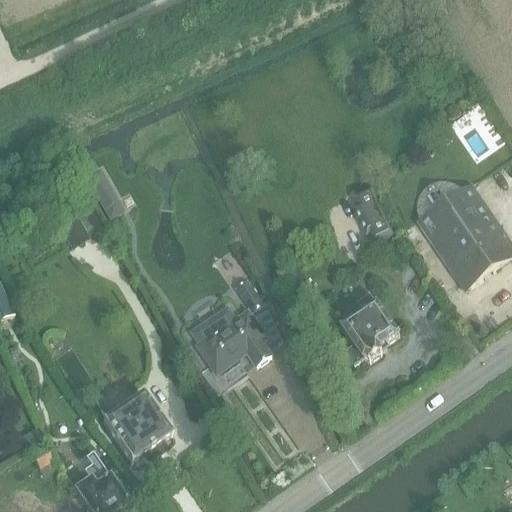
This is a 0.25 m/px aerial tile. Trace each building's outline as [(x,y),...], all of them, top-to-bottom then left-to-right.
[(100,171),(85,180),(102,210),(117,202),(100,171)] [(466,296),(479,287),(511,264),(511,249),(508,243),(471,190),(418,226),(466,296)] [(372,192),(352,201),(356,211),(353,212),(366,241),(369,239),(374,248),(394,239),(372,192)] [(86,201),(70,209),(89,243),(104,235),(86,201)] [(287,287),(290,286),(297,301),(311,294),(304,278),(303,279),(299,272),(283,278),(287,287)] [(228,286),(217,299),(228,309),(239,296),(228,286)] [(254,317),(264,309),(248,286),(237,293),(254,317)] [(0,327),(14,321),(0,290),(0,327)] [(356,349),(344,356),(354,372),(365,365),(371,367),(382,359),(382,353),(400,341),(389,324),(371,298),(358,306),(365,315),(342,330),(356,349)] [(231,310),(193,335),(203,349),(199,352),(218,378),(221,376),(223,378),(241,366),(239,364),(247,358),(258,372),(272,362),(262,347),(266,344),(248,318),(241,323),(231,310)] [(103,425),(119,450),(131,466),(132,468),(132,466),(141,460),(146,466),(150,467),(165,457),(166,452),(162,446),(170,440),(172,440),(159,422),(143,398),(103,425)] [(61,453),(40,462),(46,474),(67,466),(61,453)] [(75,494),(86,509),(87,511),(117,511),(126,506),(115,489),(93,458),(85,463),(91,471),(84,476),(89,484),(75,494)]
